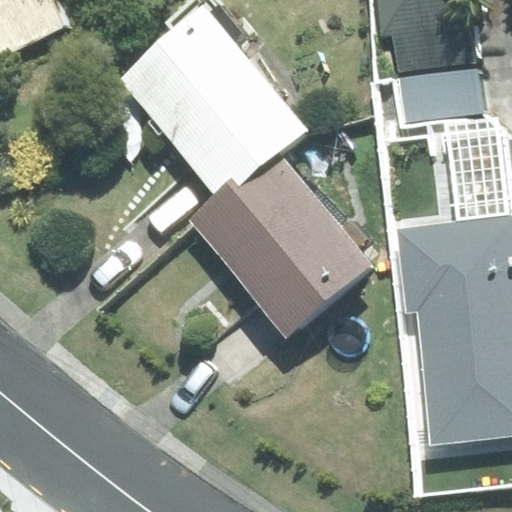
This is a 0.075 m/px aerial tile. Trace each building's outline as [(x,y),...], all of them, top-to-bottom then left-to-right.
[(0,64),(72,32),(56,0),(6,0),(0,3),(0,64)] [(380,0),(385,40),(398,39),(401,73),(483,64),(479,30),(492,29),(489,0),(380,0)] [(254,196),(293,163),(322,140),(217,15),(129,87),(226,203),(245,186),(254,196)] [(485,72),(417,79),(421,119),(489,112),(485,72)] [(254,196),(245,186),(226,203),(198,226),(299,347),(386,274),(293,163),(254,196)] [(511,445),(511,225),(405,236),(413,318),(425,316),(439,453),(511,445)]
